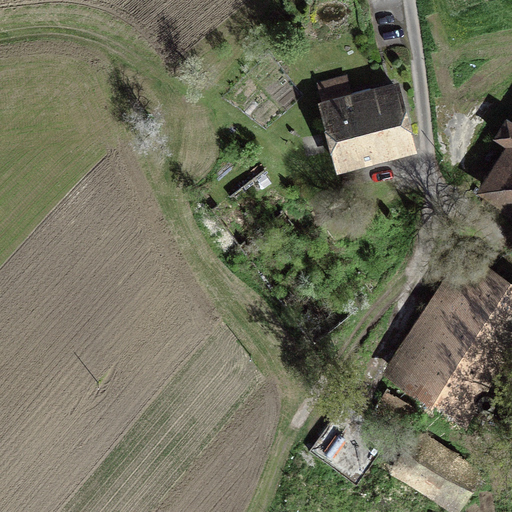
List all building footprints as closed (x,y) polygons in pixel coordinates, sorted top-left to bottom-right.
[(347,73),(317,80),(321,97),(318,98),(336,168),(356,163),(357,167),(373,163),(372,159),(417,148),(399,77),(351,89),(347,73)] [(505,141),(474,190),(511,214),(511,115),(506,112),(492,133),(505,141)] [(271,181),(264,171),(257,176),(264,186),(271,181)] [(511,272),(463,242),(381,368),(487,436),(511,397),(511,272)] [(458,511),(487,469),(415,422),(385,468),(453,511),(458,511)]
